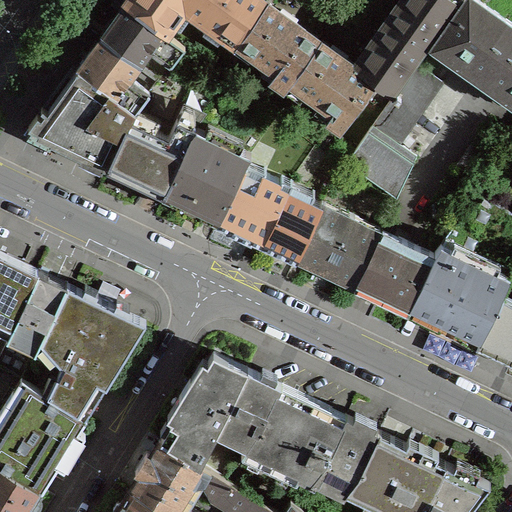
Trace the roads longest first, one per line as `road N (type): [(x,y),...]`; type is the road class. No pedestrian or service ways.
road 1 (tertiary): [(209,282),(511,423)]
road 2 (residential): [(209,282),(68,511)]
road 3 (tertiary): [(0,185),(209,282)]
